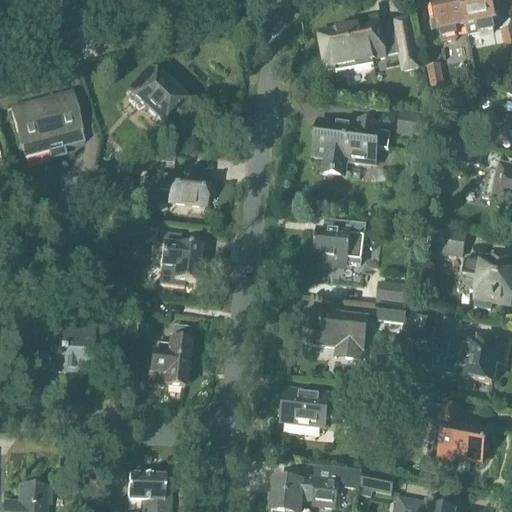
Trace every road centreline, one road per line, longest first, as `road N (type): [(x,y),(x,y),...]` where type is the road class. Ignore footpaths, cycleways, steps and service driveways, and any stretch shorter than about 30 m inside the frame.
road 1 (residential): [(226,439),(280,0)]
road 2 (residential): [(226,439),(0,429)]
road 3 (residential): [(0,44),(179,0)]
